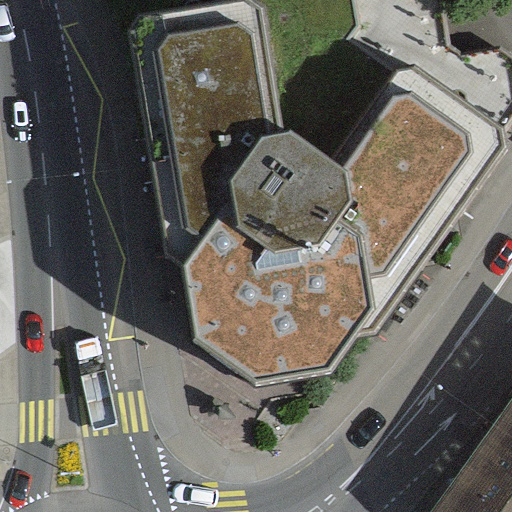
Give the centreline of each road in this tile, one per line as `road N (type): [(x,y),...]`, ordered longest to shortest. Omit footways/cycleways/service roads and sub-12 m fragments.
road 1 (primary): [(16,0),(39,106),(79,511)]
road 2 (tertiary): [(511,295),(380,457),(313,511)]
